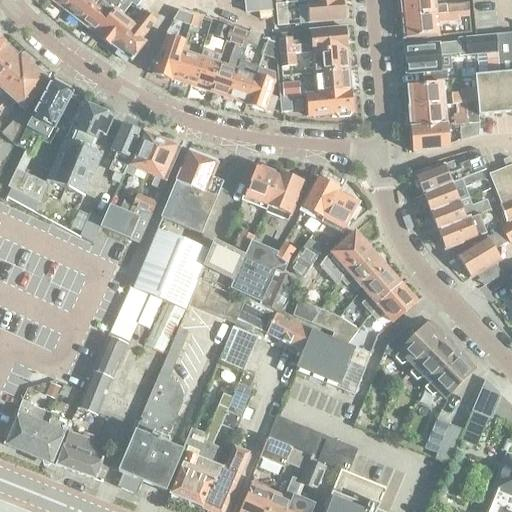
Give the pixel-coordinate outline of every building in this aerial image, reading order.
[(49,0),(64,11),(72,0),(49,0)] [(96,0),(72,0),(64,11),(80,23),(96,0)] [(95,36),(122,0),(109,0),(106,4),(101,0),(96,0),(80,23),(95,35),(94,35),(95,36)] [(122,0),(95,36),(113,50),(132,25),(122,16),(132,4),(136,7),(141,0),(122,0)] [(271,0),(245,0),(247,12),(272,10),(271,0)] [(342,0),(324,0),(306,2),(309,24),(344,20),(342,0)] [(445,15),(445,6),(445,5),(436,6),(435,0),(398,0),(401,19),(445,15)] [(287,4),(285,4),(275,5),(277,26),(289,25),(287,4)] [(445,15),(457,14),(469,13),(468,4),(445,6),(445,15)] [(132,25),(113,50),(114,51),(115,50),(117,52),(115,54),(125,62),(126,59),(131,62),(145,43),(141,40),(155,21),(144,12),(132,25)] [(173,21),(189,26),(192,17),(179,12),(173,21)] [(457,14),(445,15),(401,19),(402,39),(438,36),(437,24),(458,22),(457,14)] [(192,17),(189,26),(204,30),(207,22),(192,17)] [(211,37),(226,42),(230,29),(215,24),(211,37)] [(311,54),(346,50),(347,50),(345,28),(309,32),(311,54)] [(226,42),(235,44),(239,31),(230,29),(226,42)] [(237,70),(249,35),(239,31),(235,44),(228,65),(219,62),(208,93),(227,99),(237,70)] [(246,106),(256,75),(248,72),(260,35),(250,31),(249,35),(237,70),(227,99),(245,105),(245,106),(246,106)] [(511,35),(495,37),(496,54),(498,76),(511,74),(511,35)] [(182,51),(182,50),(185,42),(164,36),(160,45),(162,46),(157,60),(155,59),(155,61),(156,62),(152,74),(151,73),(150,74),(171,81),(182,51)] [(457,40),(458,43),(459,55),(459,57),(496,54),(495,37),(457,40)] [(280,57),(301,55),(299,42),(292,43),(291,40),(278,41),(280,57)] [(0,77),(19,56),(8,46),(6,48),(3,46),(5,44),(1,41),(0,42),(0,77)] [(276,44),(268,41),(263,56),(276,61),(276,44)] [(440,56),(459,55),(458,43),(403,48),(404,59),(402,62),(402,69),(405,71),(405,74),(424,72),(424,82),(447,80),(446,70),(442,70),(442,69),(441,69),(440,56)] [(172,81),(190,86),(200,56),(182,50),(182,51),(171,81),(172,81)] [(313,74),(348,71),(346,50),(311,54),(313,74)] [(20,55),(19,56),(0,77),(0,89),(9,98),(35,69),(20,55)] [(302,66),(301,55),(280,57),(281,68),(302,66)] [(219,62),(200,56),(190,86),(208,93),(219,62)] [(256,75),(246,106),(266,113),(271,114),(276,99),(271,97),(276,82),(275,73),(259,67),(256,75)] [(49,82),(35,69),(9,98),(23,111),(1,134),(14,146),(16,148),(33,115),(49,82)] [(350,91),(348,71),(313,74),(314,95),(351,91),(350,91)] [(511,74),(498,76),(478,77),(479,88),(481,102),(482,116),(511,113),(511,74)] [(71,94),(49,82),(33,115),(55,129),(61,116),(69,98),(71,94)] [(284,98),(300,96),(298,84),(282,85),(284,98)] [(408,108),(408,109),(444,106),(442,85),(407,88),(409,108),(408,108)] [(465,104),(481,102),(479,88),(465,90),(465,93),(451,94),(452,105),(465,104)] [(351,91),(314,95),(304,96),(305,102),(296,103),(297,115),(307,114),(307,117),(336,115),(338,118),(348,117),(350,113),(353,113),(351,91)] [(61,116),(72,122),(80,103),(69,98),(61,116)] [(483,123),(482,116),(481,102),(465,104),(466,114),(453,115),(454,126),(459,125),(483,123)] [(65,139),(46,182),(84,198),(103,155),(92,149),(99,132),(105,135),(112,117),(95,110),(96,108),(85,103),(84,105),(80,103),(72,122),(72,123),(77,126),(74,133),(77,134),(73,142),(65,139)] [(408,109),(409,130),(445,127),(444,106),(408,109)] [(483,123),(459,125),(460,141),(484,134),(483,123)] [(124,173),(141,132),(122,124),(114,143),(116,144),(112,153),(116,154),(109,171),(123,177),(124,173)] [(445,127),(409,130),(410,131),(412,153),(413,153),(413,152),(425,151),(447,146),(445,127)] [(146,174),(160,141),(158,140),(156,138),(151,136),(149,136),(141,132),(124,173),(133,177),(136,170),(146,174)] [(160,141),(146,174),(165,183),(180,149),(172,146),(170,144),(165,142),(162,142),(160,141)] [(204,159),(187,152),(160,219),(201,236),(216,199),(204,193),(216,164),(214,163),(215,161),(205,156),(204,159)] [(423,197),(463,180),(486,170),(480,155),(459,164),(460,168),(448,174),(444,164),(431,170),(430,168),(417,173),(416,176),(414,177),(423,197)] [(500,207),(511,202),(511,164),(510,158),(503,161),(506,169),(488,176),(500,207)] [(279,176),(278,176),(256,167),(243,200),(266,209),(279,176)] [(29,176),(16,170),(8,188),(37,202),(41,192),(25,184),(29,176)] [(279,173),(278,176),(279,176),(266,209),(265,212),(287,221),(303,182),(279,173)] [(323,222),(338,193),(339,190),(317,178),(299,211),(323,222)] [(430,215),(460,203),(455,192),(466,188),(463,180),(423,197),(430,215)] [(358,204),(338,193),(323,222),(344,232),(351,219),(354,220),(360,210),(357,208),(358,204)] [(151,215),(156,203),(136,195),(134,201),(131,207),(151,215)] [(103,220),(100,229),(112,234),(125,239),(138,245),(151,215),(131,207),(134,201),(125,198),(120,210),(109,206),(103,220)] [(460,203),(430,215),(437,233),(471,219),(471,218),(490,210),(486,201),(463,210),(460,203)] [(507,224),(511,221),(511,202),(500,207),(507,224)] [(89,242),(93,244),(100,229),(103,220),(90,214),(80,237),(89,242)] [(471,219),(437,233),(444,251),(477,238),(471,219)] [(511,221),(507,224),(500,229),(500,230),(470,249),(455,257),(462,267),(461,270),(465,275),(467,276),(470,279),(499,260),(492,249),(507,240),(508,243),(511,240),(511,221)] [(246,254),(251,242),(256,233),(244,227),(233,248),(246,254)] [(187,305),(199,277),(210,251),(157,230),(133,289),(165,303),(184,311),(187,305)] [(346,271),(369,251),(365,247),(366,246),(354,233),(330,254),(338,263),(331,269),(340,280),(346,271)] [(210,251),(199,277),(211,283),(221,288),(229,291),(244,258),(214,242),(210,251)] [(232,292),(246,299),(279,315),(294,280),(287,277),(290,271),(291,267),(288,264),(281,260),(283,256),(276,254),(251,242),(246,254),(244,258),(229,291),(232,292)] [(281,260),(288,264),(297,250),(283,243),(276,254),(283,256),(281,260)] [(290,271),(302,279),(317,258),(303,249),(291,267),(290,271)] [(360,289),(385,268),(373,254),(372,256),(369,251),(346,271),(340,280),(346,287),(353,281),(360,290),(360,289)] [(376,306),(399,286),(395,282),(396,281),(385,268),(360,289),(360,290),(367,298),(361,304),(370,314),(376,306)] [(187,305),(199,311),(211,283),(199,277),(187,305)] [(211,283),(199,311),(210,315),(221,288),(211,283)] [(391,323),(415,303),(404,289),(402,290),(399,286),(376,306),(370,314),(376,321),(383,315),(391,323)] [(210,315),(220,319),(232,292),(229,291),(221,288),(210,315)] [(232,292),(220,319),(235,325),(246,299),(232,292)] [(256,330),(302,353),(305,345),(312,329),(279,315),(246,299),(235,325),(219,363),(243,373),(258,339),(253,337),(256,330)] [(312,306),(298,300),(293,313),(308,319),(312,306)] [(151,332),(124,386),(146,396),(185,311),(184,311),(165,303),(151,332)] [(311,324),(333,334),(340,318),(320,310),(311,324)] [(340,318),(333,334),(331,338),(347,344),(358,330),(340,318)] [(409,376),(446,339),(445,337),(443,339),(432,328),(434,326),(429,322),(415,336),(406,326),(387,345),(382,353),(391,357),(398,365),(405,362),(411,368),(406,373),(409,376)] [(178,329),(173,341),(181,344),(186,333),(178,329)] [(312,329),(305,345),(350,363),(354,351),(355,348),(347,344),(331,338),(312,329)] [(105,344),(99,355),(94,368),(93,372),(112,380),(126,345),(108,338),(105,344)] [(424,392),(462,354),(460,352),(458,354),(447,343),(449,341),(446,339),(409,376),(413,380),(420,378),(426,384),(420,389),(424,392)] [(176,356),(181,344),(173,341),(168,353),(176,356)] [(305,345),(302,353),(296,367),(339,385),(338,389),(354,396),(364,368),(350,363),(305,345)] [(354,351),(350,363),(364,368),(368,356),(354,351)] [(168,353),(164,364),(171,367),(176,356),(168,353)] [(462,359),(464,357),(462,354),(424,392),(427,396),(435,394),(441,401),(474,371),(462,359)] [(164,364),(159,376),(167,379),(171,367),(164,364)] [(86,390),(84,394),(78,410),(97,417),(112,380),(93,372),(89,381),(86,390)] [(118,487),(137,495),(142,483),(165,493),(166,490),(165,490),(181,452),(163,445),(183,396),(182,395),(177,385),(178,384),(167,379),(159,376),(119,470),(121,470),(122,468),(125,470),(118,487)] [(485,380),(472,411),(495,421),(502,403),(503,399),(501,396),(485,380)] [(238,385),(233,397),(220,426),(236,432),(253,392),(238,385)] [(223,394),(203,441),(212,445),(220,426),(233,397),(223,394)] [(20,453),(26,455),(39,422),(47,425),(51,415),(21,402),(4,446),(20,453)] [(52,465),(52,464),(69,423),(51,415),(47,425),(39,422),(26,455),(52,465)] [(278,444),(287,422),(276,417),(267,440),(278,444)] [(436,455),(448,425),(436,420),(423,449),(436,455)] [(299,427),(287,422),(278,444),(290,449),(299,427)] [(448,425),(436,455),(434,459),(448,465),(462,430),(448,425)] [(310,432),(299,427),(290,449),(301,454),(310,432)] [(79,475),(95,481),(95,480),(99,470),(105,472),(111,455),(105,453),(107,447),(87,439),(88,435),(79,431),(77,435),(69,432),(57,465),(56,465),(56,466),(72,472),(79,475)] [(322,436),(310,432),(301,454),(311,458),(312,459),(322,436)] [(326,438),(317,460),(329,465),(338,443),(326,438)] [(285,462),(290,449),(278,444),(267,440),(259,458),(283,468),(285,462)] [(212,445),(203,441),(196,457),(187,454),(169,495),(187,502),(212,445)] [(338,443),(329,465),(341,470),(350,448),(338,443)] [(202,508),(205,510),(214,488),(214,487),(222,468),(214,465),(221,448),(212,445),(187,502),(188,503),(189,508),(197,511),(202,508)] [(214,488),(205,510),(206,510),(206,511),(222,511),(247,455),(232,449),(224,469),(222,468),(214,487),(214,488)] [(285,462),(305,471),(309,462),(311,458),(301,454),(290,449),(285,462)] [(511,511),(511,460),(507,458),(495,490),(497,491),(488,511),(511,511)] [(324,468),(309,462),(305,471),(300,484),(315,490),(324,468)] [(377,511),(376,511),(385,489),(340,471),(323,511),(377,511)] [(288,511),(294,499),(300,484),(291,480),(285,495),(273,490),(264,511),(288,511)] [(264,511),(273,490),(253,482),(240,511),(264,511)] [(294,499),(288,511),(323,511),(294,499)]
